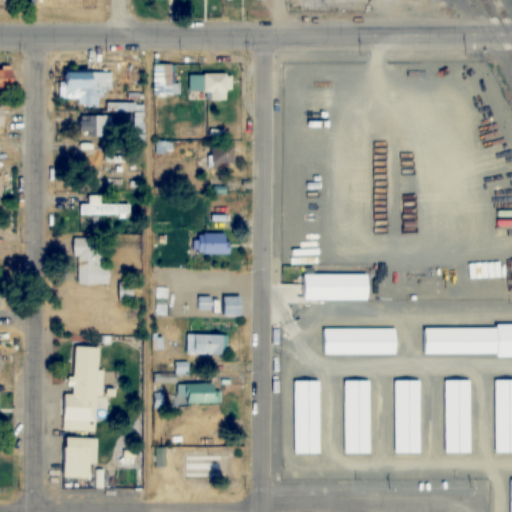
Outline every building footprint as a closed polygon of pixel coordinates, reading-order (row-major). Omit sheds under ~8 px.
[(171,64),(152,64),(152,95),(171,95),(171,64)] [(0,88),(13,89),(13,69),(0,69),(0,88)] [(75,99),(75,107),(98,107),(98,92),(111,92),(110,71),(58,72),(58,99),(75,99)] [(231,92),(231,74),(197,74),(197,91),(207,91),(207,101),(224,101),(224,92),(231,92)] [(111,137),(111,116),(79,116),(79,137),(111,137)] [(211,168),(233,168),(233,145),(211,145),(211,168)] [(129,204),(99,204),(99,196),(90,196),(90,205),(77,205),(77,216),(129,216),(129,204)] [(192,254),(229,253),(229,233),(192,234),(192,254)] [(106,284),(106,238),(72,238),(72,284),(106,284)] [(368,274),(300,274),(300,300),(368,300),(368,274)] [(196,310),(210,310),(210,297),(196,297),(196,310)] [(241,316),(241,297),(219,297),(219,316),(241,316)] [(511,325),(421,326),(421,356),(511,355),(511,325)] [(395,329),(320,329),(320,355),(395,355),(395,329)] [(185,335),(185,355),(225,355),(225,335),(185,335)] [(98,347),(72,347),(72,396),(98,396),(98,347)] [(511,378),(493,379),(493,453),(511,452),(511,378)] [(393,453),(419,453),(419,380),(393,380),(393,453)] [(470,453),(470,380),(443,380),(443,453),(470,453)] [(293,453),(319,453),(319,381),(293,381),(293,453)] [(342,453),(369,453),(369,381),(342,381),(342,453)] [(175,403),(218,403),(218,383),(175,383),(175,403)] [(63,470),(86,470),(86,448),(63,448),(63,470)]
